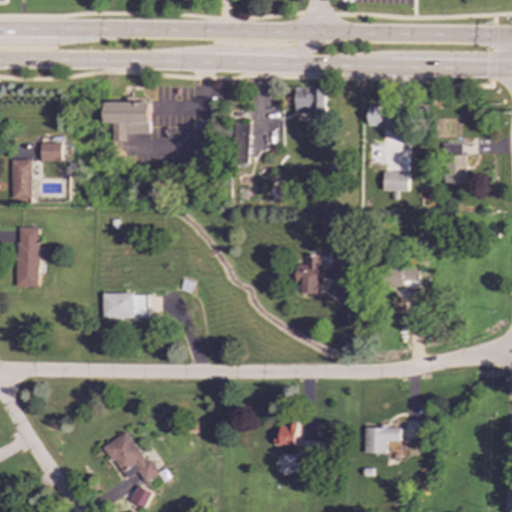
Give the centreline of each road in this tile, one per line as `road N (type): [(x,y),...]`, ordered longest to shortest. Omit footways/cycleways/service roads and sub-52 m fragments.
road 1 (residential): [(511,356),(368,374),(0,373)]
road 2 (primary): [(511,37),(53,31)]
road 3 (primary): [(0,55),(390,64)]
road 4 (residential): [(1,374),(9,408),(76,511)]
road 5 (residential): [(198,60),(225,50),(300,50),(318,33)]
road 6 (primary): [(390,64),(511,65)]
